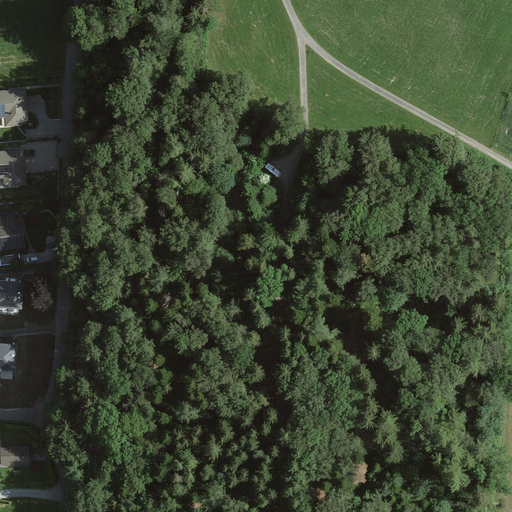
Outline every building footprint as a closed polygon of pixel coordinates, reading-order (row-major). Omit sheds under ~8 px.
[(0,90),(0,117),(5,117),(6,125),(29,123),(26,88),(0,90)] [(0,151),(0,176),(4,176),(5,186),(26,184),(23,149),(0,151)] [(0,249),(24,246),(20,218),(15,219),(14,211),(0,213),(0,249)] [(19,254),(0,256),(0,265),(20,263),(19,254)] [(23,282),(0,280),(0,307),(21,309),(23,282)] [(17,345),(0,344),(0,370),(15,372),(17,345)] [(28,448),(2,449),(3,465),(29,464),(28,448)]
